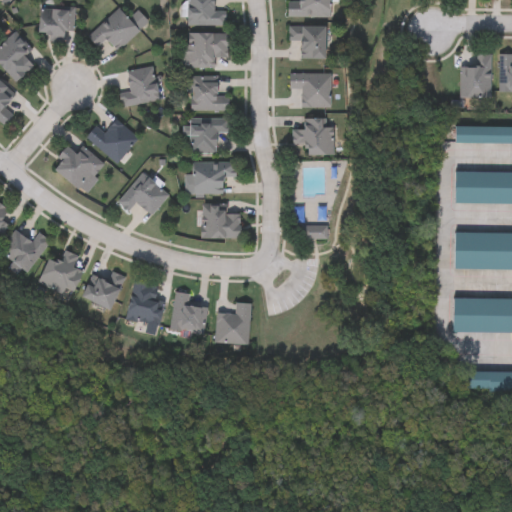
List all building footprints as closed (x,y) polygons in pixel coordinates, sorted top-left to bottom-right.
[(186,27),(186,0),(214,0),(214,12),(225,12),(225,27),(186,27)] [(288,18),(288,0),(330,0),(330,18),(288,18)] [(74,32),(63,32),(63,44),(49,44),(49,34),(39,34),(40,8),(74,9),(74,32)] [(117,52),(106,40),(97,49),(87,38),(118,10),(139,32),(117,52)] [(300,60),(300,43),(288,43),(288,27),(326,27),(326,60),(300,60)] [(24,57),(33,67),(16,83),(0,67),(0,45),(14,33),(31,51),(24,57)] [(227,69),(189,69),(189,35),(227,35),(227,69)] [(459,98),(459,68),(477,69),(477,55),(491,55),(490,99),(459,98)] [(511,93),(498,93),(498,56),(511,56),(511,93)] [(121,108),(119,94),(129,92),(126,72),(153,68),(159,102),(121,108)] [(330,74),(330,109),(300,109),(300,91),(288,91),(288,74),(330,74)] [(190,78),(227,77),(227,90),(219,90),(220,96),(228,96),(228,112),(190,112),(190,78)] [(4,108),(13,116),(4,127),(0,123),(0,82),(15,95),(4,108)] [(229,119),(228,134),(216,134),(216,155),(189,154),(189,119),(229,119)] [(332,156),(306,157),(306,145),(293,145),(293,120),(332,119),(332,156)] [(116,165),(85,139),(95,126),(104,133),(115,120),(137,139),(116,165)] [(511,128),(511,144),(455,144),(455,128),(511,128)] [(79,192),(51,168),(71,143),(100,167),(79,192)] [(191,164),(236,164),(236,178),(224,178),(224,195),(184,195),(184,175),(191,175),(191,164)] [(117,204),(142,174),(169,196),(151,217),(136,204),(128,213),(117,204)] [(511,174),(511,205),(455,205),(455,174),(511,174)] [(0,206),(14,218),(0,235),(0,206)] [(239,240),(202,240),(202,206),(227,206),(227,215),(240,215),(239,240)] [(326,241),(301,241),(301,226),(326,226),(326,241)] [(38,234),(49,241),(28,274),(0,255),(0,253),(13,232),(32,243),(38,234)] [(511,271),(454,271),(455,235),(511,235),(511,271)] [(58,264),(63,251),(85,260),(70,298),(38,285),(48,260),(58,264)] [(82,299),(92,275),(107,282),(111,272),(125,278),(111,312),(82,299)] [(126,321),(133,283),(158,288),(156,301),(164,302),(159,328),(126,321)] [(169,330),(175,293),(195,296),(193,306),(206,308),(202,335),(169,330)] [(511,335),(453,335),(453,301),(511,301),(511,335)] [(249,305),(248,346),(214,345),(215,315),(235,315),(235,305),(249,305)] [(511,393),(467,393),(468,373),(511,373),(511,393)]
